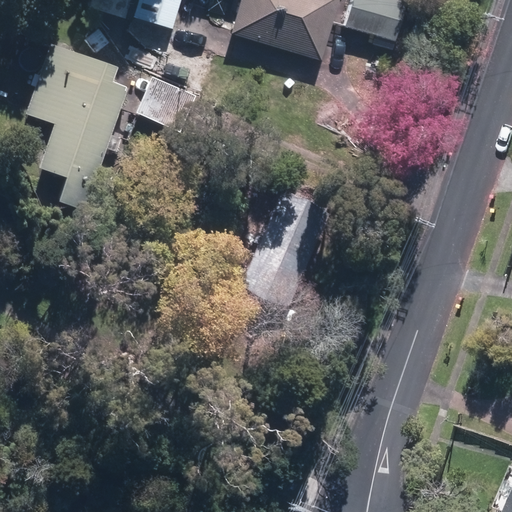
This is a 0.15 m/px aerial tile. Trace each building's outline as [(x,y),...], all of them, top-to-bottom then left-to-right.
[(170,32),(178,0),(137,0),(132,21),(170,32)] [(239,0),(229,38),(318,63),(335,0),(239,0)] [(406,4),(393,0),(352,0),(343,30),(394,45),(406,4)] [(63,180),(55,201),(82,210),(125,88),(110,83),(115,69),(47,45),(22,116),(51,126),(35,171),(63,180)] [(195,97),(150,79),(135,116),(180,134),(195,97)] [(281,184),(236,284),(287,307),(332,207),(281,184)]
